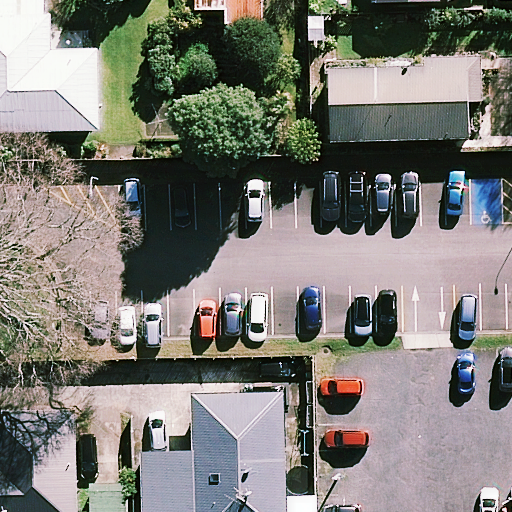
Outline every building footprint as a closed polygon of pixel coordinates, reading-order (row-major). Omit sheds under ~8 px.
[(0,0),(0,129),(98,129),(97,51),(47,51),(46,0),(0,0)] [(193,0),(193,11),(223,12),(223,23),(261,24),(261,0),(193,0)] [(481,58),(423,59),(423,66),(327,68),(329,140),(468,137),(467,100),(481,99),(481,58)] [(285,496),(284,393),(193,394),(194,451),(141,452),(141,511),(315,511),(315,496),(285,496)] [(75,511),(76,410),(0,409),(0,511),(75,511)] [(126,511),(125,483),(90,484),(91,511),(126,511)]
